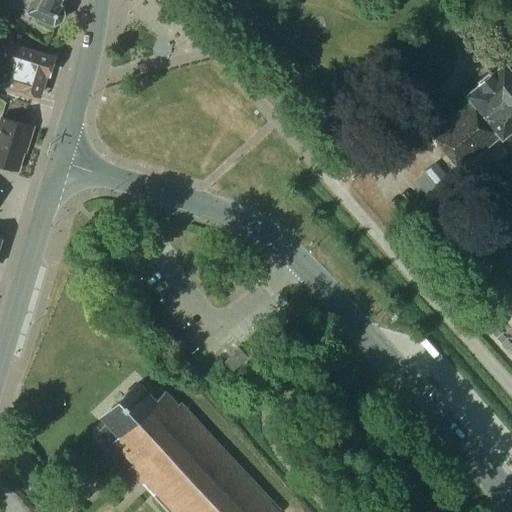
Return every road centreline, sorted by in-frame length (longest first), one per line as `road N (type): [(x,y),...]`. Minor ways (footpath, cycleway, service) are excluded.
road 1 (secondary): [(511,503),(277,239),(230,212),(58,164)]
road 2 (unclassified): [(511,386),(164,0)]
road 3 (secondary): [(0,354),(58,164)]
road 4 (secondary): [(58,164),(99,0)]
